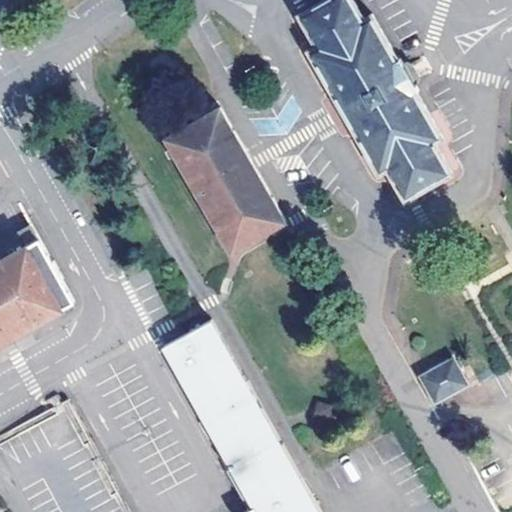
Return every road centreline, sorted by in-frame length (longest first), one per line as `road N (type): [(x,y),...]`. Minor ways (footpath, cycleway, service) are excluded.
road 1 (unclassified): [(0,118),(94,287),(104,322),(83,346),(0,394)]
road 2 (unclassified): [(477,511),(364,305),(373,255),(387,236)]
road 3 (unclassified): [(257,10),(387,236)]
road 4 (unclassified): [(387,236),(479,184),(481,112)]
road 5 (unclassified): [(0,77),(131,0)]
road 6 (unclassified): [(481,112),(416,0)]
